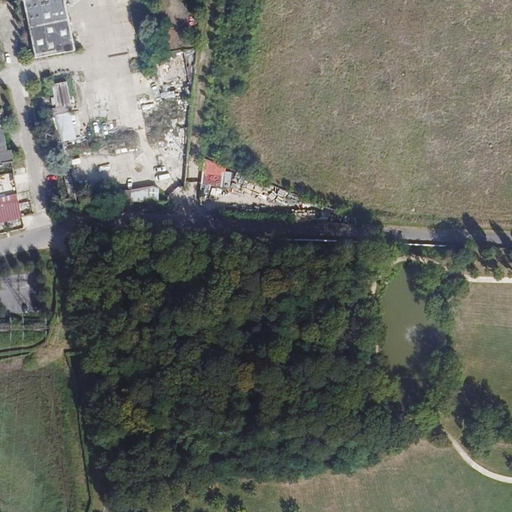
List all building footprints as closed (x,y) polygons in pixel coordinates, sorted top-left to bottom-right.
[(83,51),(74,0),(34,0),(40,32),(43,54),(46,57),(83,51)] [(64,76),(65,90),(65,96),(58,97),(52,97),(53,116),(74,114),(86,113),(86,112),(84,97),(81,71),(63,72),(64,76)] [(190,131),(196,84),(181,85),(182,123),(179,123),(179,132),(190,131)] [(16,154),(13,133),(17,132),(14,110),(0,111),(0,169),(6,169),(5,167),(21,163),(20,154),(16,154)] [(230,189),(231,176),(211,174),(209,186),(230,189)] [(134,192),(123,193),(119,193),(120,201),(126,201),(137,202),(169,204),(171,191),(166,188),(153,190),(141,192),(134,192)] [(17,195),(0,198),(0,223),(22,219),(17,195)]
